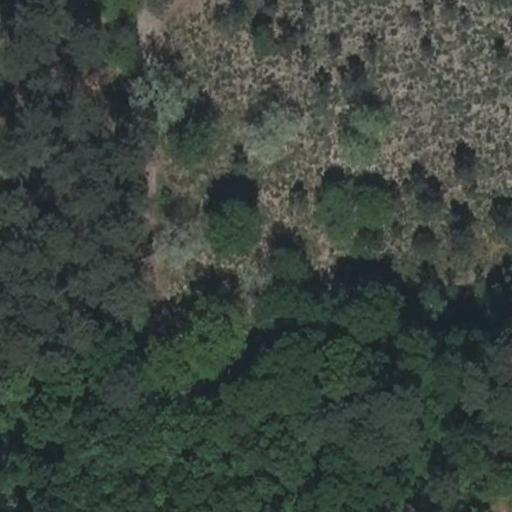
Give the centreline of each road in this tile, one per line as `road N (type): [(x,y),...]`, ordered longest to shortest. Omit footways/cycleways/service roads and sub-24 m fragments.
road 1 (track): [(163,511),(150,0)]
road 2 (track): [(151,204),(511,90)]
road 3 (track): [(511,273),(355,294),(154,280)]
road 4 (track): [(461,0),(467,52),(455,108),(464,228)]
